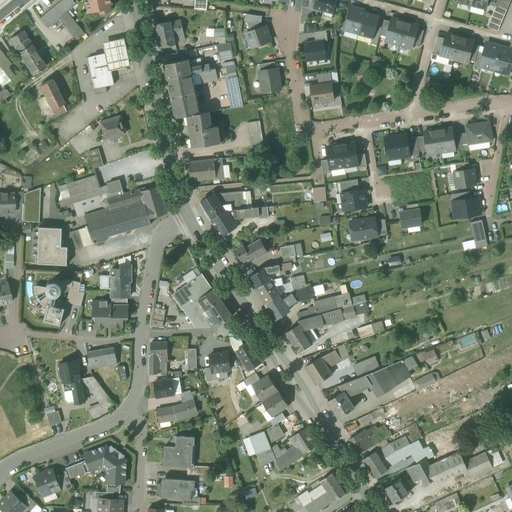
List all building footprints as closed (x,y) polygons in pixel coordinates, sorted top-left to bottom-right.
[(48,28),(59,19),(67,12),(76,5),(72,0),(62,0),(40,19),(48,28)] [(101,9),(101,13),(111,11),(109,4),(111,4),(110,0),(89,0),(90,1),(86,2),(88,12),(101,9)] [(195,0),(194,9),(206,10),(207,0),(195,0)] [(307,8),(314,10),(314,8),(316,0),(308,0),(308,7),(307,8)] [(324,10),(333,13),(333,11),(337,10),(338,6),(336,3),(336,0),(316,0),(314,8),(324,10)] [(472,0),(471,5),(485,8),(486,4),(487,0),(472,0)] [(498,1),(496,6),(506,10),(509,5),(498,1)] [(496,6),(494,11),(504,15),(506,10),(496,6)] [(358,34),(364,13),(364,12),(357,10),(357,8),(351,7),(344,30),(358,34)] [(331,21),(333,13),(324,10),(321,18),(331,21)] [(494,11),(492,16),(502,21),(504,15),(494,11)] [(71,16),(67,12),(59,19),(62,24),(71,16)] [(378,17),(364,13),(358,34),(372,38),(376,26),(378,17)] [(247,23),(261,24),(262,16),(255,15),(246,14),(245,22),(247,23)] [(74,21),(71,16),(62,24),(66,28),(74,21)] [(492,16),(490,22),(500,26),(502,21),(492,16)] [(385,41),(398,45),(405,21),(392,18),(390,22),(386,37),(385,41)] [(171,22),(174,36),(184,34),(181,20),(171,22)] [(384,20),(382,27),(379,35),(386,37),(390,22),(384,20)] [(78,25),(74,21),(66,28),(69,32),(78,25)] [(418,25),(405,21),(398,45),(411,48),(412,44),(417,29),(418,25)] [(176,45),(175,42),(174,36),(171,22),(156,25),(160,48),(176,45)] [(490,22),(487,27),(498,31),(500,26),(490,22)] [(246,33),(251,48),(270,41),(265,26),(262,27),(261,24),(247,23),(250,31),(246,33)] [(82,30),(78,25),(69,32),(73,37),(82,30)] [(376,45),(382,27),(376,26),(372,38),(371,43),(376,45)] [(224,28),(214,29),(215,37),(224,36),(224,28)] [(412,44),(419,46),(424,31),(417,29),(412,44)] [(85,34),(82,30),(73,37),(77,41),(85,34)] [(314,32),(315,42),(323,41),(327,41),(326,30),(314,32)] [(18,53),(19,52),(31,45),(31,44),(22,31),(10,39),(18,53)] [(440,56),(454,60),(460,36),(447,33),(445,39),(440,56)] [(433,54),(440,56),(445,39),(437,36),(433,54)] [(474,40),(460,36),(454,60),(467,63),(468,60),(473,44),(474,40)] [(109,71),(131,66),(124,38),(102,43),(109,71)] [(307,61),(317,59),(326,58),(323,41),(315,42),(304,44),(307,61)] [(217,45),(221,61),(233,58),(230,42),(226,43),(219,45),(217,45)] [(468,60),(475,62),(477,51),(479,46),(473,44),(468,60)] [(494,69),(500,48),(486,44),(483,53),(480,65),(480,66),(494,69)] [(35,52),(31,45),(19,52),(33,75),(45,67),(39,57),(41,56),(38,50),(35,52)] [(500,48),(494,69),(509,73),(511,60),(511,50),(509,50),(500,48)] [(0,83),(2,86),(14,76),(7,68),(10,65),(10,64),(9,65),(3,57),(4,56),(0,51),(0,83)] [(480,65),(483,53),(477,51),(475,62),(473,69),(479,71),(480,66),(480,65)] [(92,57),(95,69),(110,66),(107,53),(92,57)] [(452,66),(454,60),(440,56),(433,54),(431,60),(452,66)] [(88,58),(92,79),(112,75),(110,66),(95,69),(92,57),(88,58)] [(164,64),(167,79),(191,74),(190,67),(188,59),(164,64)] [(225,74),(235,73),(234,61),(224,62),(225,74)] [(259,64),(260,71),(276,69),(275,62),(259,64)] [(199,72),(203,71),(202,65),(190,67),(191,74),(192,74),(199,72)] [(259,71),(262,93),(281,90),(278,68),(276,69),(260,71),(259,71)] [(199,72),(202,83),(218,80),(215,69),(210,70),(203,71),(199,72)] [(192,74),(191,74),(167,79),(175,118),(187,116),(200,114),(200,113),(194,85),(202,83),(199,72),(192,74)] [(317,74),(318,85),(331,83),(332,83),(330,72),(317,74)] [(114,85),(112,75),(92,79),(94,89),(106,86),(114,85)] [(226,80),(231,108),(243,106),(237,78),(226,80)] [(50,107),(52,110),(62,105),(65,103),(53,80),(40,86),(46,98),(50,107)] [(310,86),(313,103),(334,100),(331,83),(318,85),(310,86)] [(94,89),(96,94),(107,92),(106,86),(94,89)] [(1,95),(5,100),(14,92),(10,87),(1,95)] [(50,107),(46,98),(39,101),(43,110),(50,107)] [(62,105),(52,110),(55,117),(65,112),(62,105)] [(209,112),(200,113),(200,114),(187,116),(192,148),(221,143),(218,126),(212,127),(209,112)] [(101,122),(107,140),(126,134),(120,116),(101,122)] [(252,146),(252,147),(263,145),(259,121),(247,123),(252,146)] [(466,133),(468,145),(492,141),(489,122),(465,125),(466,133)] [(452,128),(438,130),(441,152),(455,150),(454,146),(452,132),(452,128)] [(427,155),(441,152),(438,130),(424,132),(424,136),(427,151),(427,155)] [(452,132),(454,146),(462,145),(461,134),(460,130),(452,132)] [(462,145),(463,151),(469,150),(468,145),(466,133),(461,134),(462,145)] [(387,155),(388,159),(409,156),(407,138),(406,134),(385,138),(386,147),(384,149),(385,153),(387,155)] [(424,136),(417,137),(419,152),(427,151),(424,136)] [(419,154),(419,152),(417,137),(407,138),(409,156),(419,154)] [(355,142),(341,144),(344,167),(358,165),(357,155),(355,142)] [(331,169),(344,167),(341,144),(327,146),(329,159),(330,169),(331,169)] [(33,147),(21,157),(27,165),(40,155),(33,147)] [(88,152),(93,169),(104,166),(99,148),(88,152)] [(358,165),(358,168),(367,167),(364,154),(357,155),(358,165)] [(189,162),(191,182),(223,178),(221,159),(189,162)] [(321,161),(323,173),(331,172),(331,169),(330,169),(329,159),(321,161)] [(455,164),(456,172),(469,170),(468,162),(455,164)] [(456,186),(456,187),(476,184),(473,169),(469,170),(456,172),(454,172),(454,173),(456,186)] [(456,186),(454,173),(447,174),(449,187),(456,186)] [(66,184),(70,197),(100,188),(96,175),(66,184)] [(339,182),(341,193),(359,191),(357,179),(346,181),(339,182)] [(106,193),(108,199),(124,194),(120,180),(108,183),(109,185),(100,188),(70,197),(62,200),(59,201),(61,207),(101,195),(102,194),(106,193)] [(70,197),(66,184),(58,187),(62,200),(70,197)] [(141,191),(149,218),(168,213),(160,186),(141,191)] [(312,188),(314,202),(326,201),(325,187),(312,188)] [(22,222),(39,223),(40,188),(23,194),(23,195),(27,195),(27,199),(23,199),(22,204),(22,222)] [(141,189),(124,194),(108,199),(107,199),(109,206),(105,207),(106,210),(85,216),(88,227),(93,244),(107,240),(106,237),(151,224),(149,218),(141,191),(141,189)] [(348,209),(349,210),(354,210),(354,209),(367,207),(364,190),(359,191),(341,193),(341,194),(336,194),(338,203),(343,203),(344,210),(348,209)] [(218,200),(225,211),(226,210),(237,209),(252,208),(252,202),(251,203),(250,191),(240,192),(215,195),(218,200)] [(452,194),(453,201),(471,198),(470,191),(452,194)] [(16,204),(22,204),(23,199),(23,195),(23,194),(23,192),(17,192),(13,192),(13,194),(13,201),(16,201),(16,204)] [(0,193),(0,211),(1,212),(1,215),(7,215),(7,213),(14,213),(13,201),(13,194),(0,193)] [(200,202),(204,209),(218,200),(215,195),(214,193),(200,202)] [(457,209),(458,217),(480,214),(479,204),(477,205),(476,198),(471,198),(453,201),(452,201),(453,210),(457,209)] [(225,211),(218,200),(204,209),(211,220),(226,211),(225,211)] [(252,208),(237,209),(238,218),(259,216),(258,207),(252,208)] [(259,216),(259,218),(268,217),(268,211),(267,207),(258,207),(259,216)] [(233,220),(238,218),(237,209),(226,210),(233,220)] [(400,212),(402,227),(407,227),(419,225),(422,224),(420,209),(419,209),(407,211),(400,212)] [(237,227),(237,226),(233,220),(226,210),(225,211),(226,211),(211,220),(222,237),(237,227)] [(71,212),(64,214),(66,221),(73,219),(71,212)] [(331,215),(319,216),(320,226),(331,225),(331,215)] [(350,222),(351,232),(353,231),(355,233),(356,239),(377,236),(377,235),(375,221),(375,219),(367,221),(367,219),(350,222)] [(375,221),(377,235),(387,234),(385,219),(375,221)] [(470,222),(473,236),(485,233),(482,220),(470,222)] [(36,264),(67,265),(68,247),(61,247),(62,228),(38,227),(36,264)] [(93,244),(88,227),(79,230),(85,247),(93,244)] [(75,247),(76,250),(85,247),(79,230),(70,233),(75,247)] [(330,232),(319,235),(321,243),(332,241),(330,232)] [(485,233),(473,236),(474,240),(476,249),(488,246),(485,233)] [(234,249),(243,264),(251,259),(253,262),(267,254),(258,239),(245,247),(243,244),(234,249)] [(476,249),(474,240),(462,242),(464,251),(476,249)] [(301,243),(294,244),(296,255),(303,254),(301,243)] [(281,247),(283,258),(295,256),(296,255),(294,244),(281,247)] [(6,268),(14,268),(13,247),(6,247),(6,268)] [(123,265),(131,265),(131,255),(118,259),(118,265),(123,265)] [(399,255),(388,258),(390,267),(402,264),(399,255)] [(291,269),(290,263),(290,262),(284,264),(279,264),(280,271),(291,269)] [(279,264),(264,268),(268,273),(280,271),(279,264)] [(127,297),(129,297),(129,282),(130,282),(130,276),(131,276),(131,265),(123,265),(123,269),(111,269),(111,276),(108,276),(108,289),(111,289),(111,292),(111,297),(127,297)] [(187,284),(201,274),(196,267),(182,277),(187,284)] [(271,279),(268,273),(264,268),(249,277),(256,289),(271,279)] [(91,269),(84,271),(86,278),(93,276),(91,269)] [(174,294),(185,310),(198,300),(212,290),(201,274),(187,284),(174,294)] [(108,289),(108,276),(100,276),(100,289),(108,289)] [(304,276),(297,277),(300,290),(306,288),(304,276)] [(271,279),(276,286),(283,284),(282,277),(271,279)] [(293,291),(300,290),(297,277),(291,278),(291,282),(293,291)] [(276,286),(271,279),(256,289),(265,304),(279,295),(281,294),(276,286)] [(50,297),(53,298),(56,298),(59,297),(61,295),(63,293),(63,290),(63,288),(62,285),(61,282),(58,281),(55,280),(52,280),(50,281),(47,283),(46,285),(45,287),(45,288),(45,291),(46,293),(48,296),(50,297)] [(66,302),(81,306),(84,293),(78,292),(80,283),(76,282),(72,281),(68,280),(64,281),(61,282),(62,285),(63,288),(67,286),(70,287),(66,302)] [(276,286),(281,294),(291,291),(293,291),(291,282),(283,284),(276,286)] [(323,284),(310,287),(313,296),(325,294),(323,284)] [(0,304),(4,304),(3,300),(11,299),(7,285),(0,286),(0,304)] [(48,304),(60,307),(62,301),(56,299),(56,298),(53,298),(50,297),(48,296),(46,293),(45,291),(45,288),(45,287),(35,285),(34,291),(36,297),(39,301),(43,305),(47,307),(48,304)] [(342,295),(348,294),(345,285),(340,286),(342,295)] [(291,291),(292,293),(297,301),(299,299),(299,301),(313,298),(313,296),(310,287),(306,288),(300,290),(293,291),(291,291)] [(212,290),(198,300),(205,311),(207,309),(219,326),(232,316),(213,290),(212,290)] [(287,307),(297,301),(292,293),(282,300),(287,307)] [(314,302),(315,306),(316,306),(318,315),(341,309),(352,305),(350,298),(349,293),(348,294),(342,295),(314,302)] [(364,294),(350,298),(352,305),(353,305),(366,301),(364,294)] [(265,304),(275,319),(289,311),(287,307),(282,300),(279,295),(265,304)] [(217,327),(219,326),(207,309),(205,311),(198,300),(185,310),(197,327),(203,322),(207,327),(217,327)] [(95,328),(106,328),(106,327),(123,327),(123,319),(126,318),(126,310),(128,310),(128,304),(127,304),(112,304),(112,303),(107,303),(107,301),(93,301),(93,316),(95,316),(95,328)] [(353,305),(356,315),(369,312),(366,301),(353,305)] [(60,325),(65,308),(60,307),(48,304),(47,307),(43,321),(60,325)] [(352,305),(341,309),(344,319),(356,315),(353,305),(352,305)] [(298,320),(318,315),(316,306),(315,306),(308,308),(308,310),(297,314),(298,320)] [(151,325),(163,327),(165,309),(154,307),(152,319),(151,325)] [(344,320),(344,319),(341,309),(318,315),(298,320),(297,321),(300,325),(300,324),(304,330),(311,328),(344,320)] [(381,320),(371,323),(374,334),(385,331),(381,320)] [(364,326),(368,336),(374,334),(371,323),(364,326)] [(292,346),(297,353),(312,343),(304,330),(300,324),(300,325),(285,334),(292,346)] [(368,336),(364,326),(358,328),(361,339),(368,336)] [(311,328),(304,330),(312,343),(318,339),(311,328)] [(487,329),(481,332),(484,340),(491,338),(487,329)] [(455,341),(460,354),(479,347),(474,334),(455,341)] [(235,353),(239,351),(238,349),(244,346),(240,338),(230,339),(235,353)] [(239,351),(242,356),(245,360),(243,361),(249,370),(262,362),(249,342),(244,346),(238,349),(239,351)] [(149,355),(148,375),(158,374),(159,362),(167,362),(167,343),(151,343),(151,355),(149,355)] [(335,350),(341,359),(350,355),(344,344),(333,348),(335,350)] [(87,352),(90,369),(117,364),(114,347),(87,352)] [(188,350),(188,369),(197,368),(196,350),(188,350)] [(321,357),(327,367),(341,359),(335,350),(321,357)] [(433,350),(424,354),(428,364),(437,361),(433,350)] [(212,368),(212,373),(213,373),(223,372),(230,371),(228,354),(220,355),(220,354),(210,355),(212,368)] [(412,356),(406,359),(411,369),(417,365),(412,356)] [(305,367),(316,383),(331,374),(327,367),(321,357),(305,367)] [(372,365),(369,359),(354,365),(358,378),(365,375),(373,372),(380,369),(377,363),(372,365)] [(406,359),(380,369),(391,388),(414,374),(411,369),(406,359)] [(59,363),(63,382),(71,381),(75,401),(75,403),(85,401),(77,360),(59,363)] [(159,362),(158,374),(167,372),(167,362),(159,362)] [(117,367),(120,381),(127,380),(124,366),(117,367)] [(205,369),(206,380),(214,379),(213,373),(212,373),(212,368),(205,369)] [(378,396),(391,388),(380,369),(373,372),(365,375),(370,383),(378,396)] [(243,381),(247,387),(260,378),(256,373),(243,381)] [(417,391),(435,382),(432,375),(432,374),(413,383),(417,391)] [(256,392),(262,402),(279,391),(274,384),(275,384),(275,383),(273,379),(272,379),(271,379),(269,375),(254,385),(257,391),(256,392)] [(360,390),(370,383),(365,375),(358,378),(340,385),(343,391),(344,391),(346,395),(360,390)] [(103,403),(107,408),(114,403),(93,376),(84,378),(92,389),(91,390),(102,404),(103,403)] [(154,382),(157,398),(174,395),(172,379),(167,380),(167,379),(161,380),(161,381),(154,382)] [(69,402),(75,401),(71,381),(63,382),(66,400),(69,402)] [(179,393),(181,399),(191,396),(190,390),(179,393)] [(283,397),(279,391),(262,402),(268,411),(270,410),(273,416),(288,406),(286,402),(287,401),(287,400),(285,397),(284,396),(283,397)] [(327,401),(338,418),(354,407),(346,395),(344,391),(343,391),(327,401)] [(192,395),(191,396),(181,399),(183,405),(194,402),(192,395)] [(158,414),(159,422),(176,420),(198,413),(194,402),(183,405),(174,407),(157,410),(158,414)] [(361,418),(364,424),(380,416),(377,410),(376,410),(361,418)] [(47,414),(50,426),(62,422),(58,411),(47,414)] [(270,421),(273,426),(277,424),(286,418),(282,412),(270,421)] [(403,430),(406,437),(410,444),(419,439),(423,438),(415,423),(403,430)] [(284,435),(277,424),(273,426),(264,431),(269,443),(284,435)] [(375,425),(371,428),(375,434),(370,437),(371,440),(380,434),(380,436),(390,431),(389,428),(384,431),(381,427),(377,429),(375,425)] [(305,428),(293,437),(303,453),(304,453),(316,445),(305,428)] [(371,428),(366,431),(370,437),(375,434),(371,428)] [(371,440),(370,437),(366,431),(365,430),(349,440),(357,453),(373,442),(371,440)] [(271,449),(269,443),(264,431),(250,436),(250,437),(257,453),(271,449)] [(380,436),(383,440),(392,435),(390,431),(380,436)] [(163,465),(188,466),(188,465),(192,466),(192,452),(190,452),(190,444),(194,445),(195,437),(174,436),(174,437),(176,437),(176,446),(166,446),(165,446),(164,456),(163,456),(163,465)] [(174,437),(166,446),(176,446),(176,437),(174,437)] [(249,456),(257,453),(250,437),(243,439),(249,456)] [(304,454),(304,453),(303,453),(293,437),(289,439),(294,447),(287,451),(285,449),(281,452),(277,445),(271,449),(275,460),(279,470),(304,454)] [(362,459),(368,469),(395,451),(410,444),(406,437),(391,444),(379,452),(377,449),(362,459)] [(377,445),(379,449),(389,444),(386,439),(377,445)] [(419,439),(410,444),(413,451),(419,463),(422,461),(426,459),(435,455),(432,448),(425,451),(419,439)] [(413,451),(410,444),(395,451),(368,469),(374,478),(389,468),(387,465),(400,457),(413,451)] [(121,483),(124,484),(126,460),(123,458),(125,455),(120,452),(116,449),(111,445),(109,448),(106,446),(84,455),(91,471),(102,466),(103,466),(108,470),(107,470),(107,483),(121,483)] [(495,448),(486,453),(492,467),(502,463),(495,448)] [(271,449),(257,453),(261,465),(275,460),(271,449)] [(460,452),(450,457),(456,470),(465,465),(464,463),(465,463),(460,452)] [(471,477),(492,467),(486,453),(465,463),(464,463),(465,465),(471,477)] [(421,478),(425,485),(436,479),(456,470),(450,457),(430,467),(426,459),(422,461),(419,463),(412,466),(407,468),(415,482),(421,478)] [(66,471),(69,479),(90,471),(86,460),(65,469),(66,471)] [(188,466),(187,473),(210,474),(210,466),(192,466),(188,465),(188,466)] [(35,476),(43,496),(60,489),(56,479),(53,469),(35,476)] [(56,479),(60,489),(72,484),(69,479),(66,471),(56,479)] [(319,481),(321,484),(326,491),(340,482),(334,472),(319,481)] [(209,482),(210,474),(187,473),(187,480),(187,481),(198,481),(209,482)] [(182,498),(191,499),(191,497),(192,489),(197,490),(198,481),(187,481),(187,480),(166,478),(165,497),(182,498)] [(385,488),(394,503),(410,492),(401,478),(385,488)] [(306,488),(307,490),(309,492),(321,484),(319,481),(318,480),(306,488)] [(340,482),(326,491),(330,498),(332,501),(347,492),(340,482)] [(313,500),(326,491),(321,484),(309,492),(307,490),(298,496),(299,498),(304,505),(305,505),(308,503),(313,500)] [(244,492),(247,499),(258,495),(256,488),(244,492)] [(318,507),(330,498),(326,491),(313,500),(318,507)] [(0,503),(0,506),(5,511),(20,511),(26,507),(27,506),(20,500),(11,492),(0,503)] [(26,507),(31,511),(37,504),(26,493),(20,500),(27,506),(26,507)] [(444,499),(446,504),(459,498),(456,493),(444,499)] [(500,498),(498,493),(490,496),(492,501),(500,498)] [(187,505),(200,505),(200,497),(191,497),(191,499),(182,498),(182,504),(187,505)] [(99,498),(97,511),(122,511),(123,505),(118,505),(119,499),(113,499),(99,498)] [(291,504),(295,511),(304,505),(299,498),(291,504)] [(461,504),(459,498),(446,504),(448,510),(449,509),(457,506),(461,504)] [(435,503),(438,511),(443,511),(448,510),(446,504),(444,499),(435,503)] [(313,510),(318,507),(313,500),(308,503),(313,510)] [(495,504),(497,509),(504,506),(502,501),(495,504)] [(309,511),(313,510),(308,503),(305,505),(309,511)]
